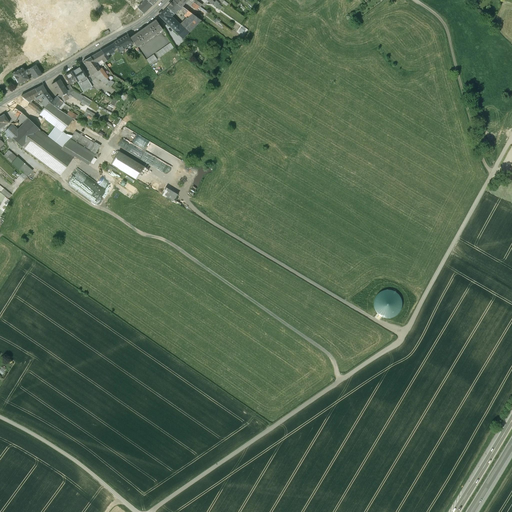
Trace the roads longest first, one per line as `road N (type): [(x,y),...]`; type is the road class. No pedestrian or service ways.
road 1 (track): [(153,511),(401,342),(511,136)]
road 2 (track): [(342,380),(335,358),(8,141)]
road 3 (track): [(404,335),(192,209),(165,171)]
road 4 (track): [(414,0),(446,28),(491,176)]
road 5 (secondary): [(166,0),(0,102)]
road 6 (unclassified): [(41,438),(137,511)]
